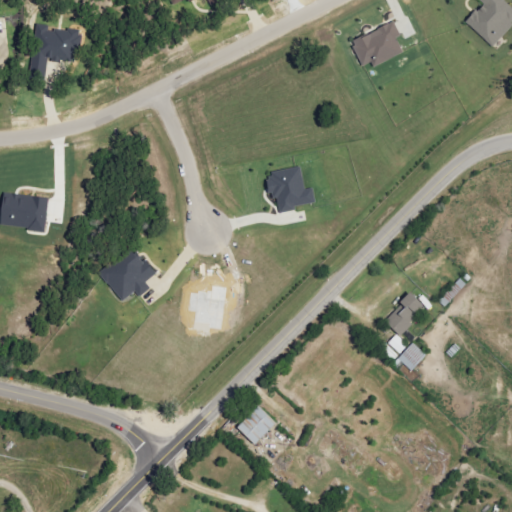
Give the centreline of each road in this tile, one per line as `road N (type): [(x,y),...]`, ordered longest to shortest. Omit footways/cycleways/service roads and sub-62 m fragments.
road 1 (residential): [(511,140),(464,159),(434,186),(108,511)]
road 2 (residential): [(0,126),(75,113),(310,0)]
road 3 (residential): [(163,457),(110,424),(0,391)]
road 4 (residential): [(156,80),(181,129),(206,221)]
